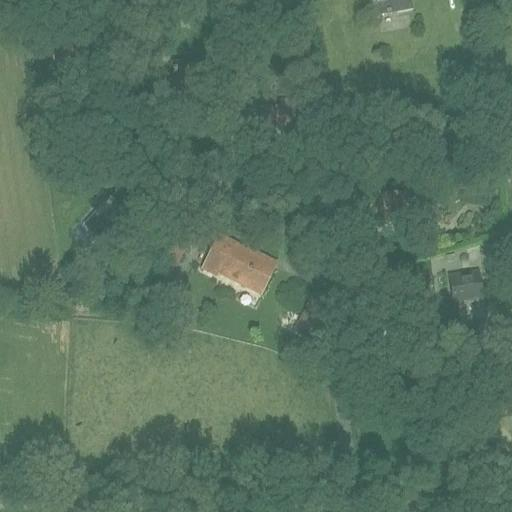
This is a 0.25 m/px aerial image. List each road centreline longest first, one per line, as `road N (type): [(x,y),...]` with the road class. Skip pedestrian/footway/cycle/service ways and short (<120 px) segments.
road 1 (track): [(95,0),(123,45),(128,118),(400,262),(424,345),(497,382),(503,505)]
road 2 (unclassified): [(88,502),(511,505)]
